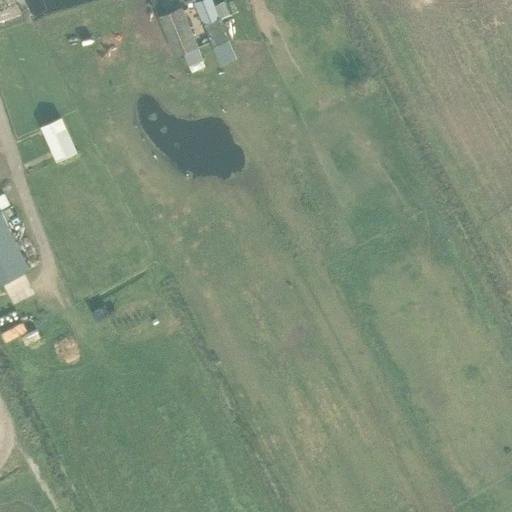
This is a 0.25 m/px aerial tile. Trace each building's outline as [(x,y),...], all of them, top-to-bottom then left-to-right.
[(219,17),(211,0),(200,0),(195,2),(204,24),(219,17)] [(224,2),(215,5),(220,16),(229,13),(224,2)] [(176,56),(198,46),(181,6),(159,16),(176,56)] [(78,152),(62,116),(40,126),(57,162),(78,152)] [(0,284),(29,269),(7,226),(0,212),(0,284)]
